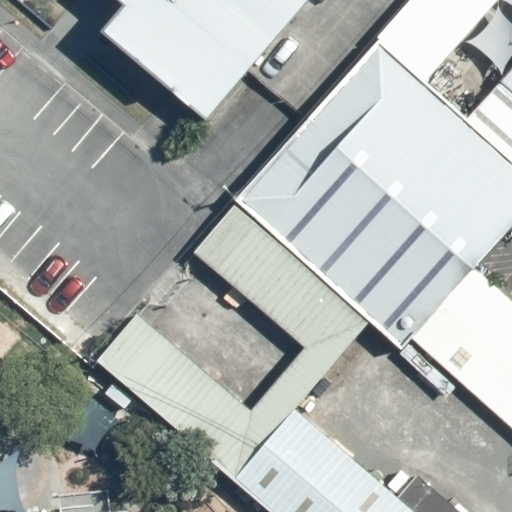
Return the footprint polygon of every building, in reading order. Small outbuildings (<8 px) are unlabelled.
[(123,0),(129,5),(106,31),(209,120),(310,0),(123,0)] [(511,230),(511,159),(382,45),(238,206),(375,324),(403,353),(478,269),(511,230)] [(375,324),(238,206),(198,253),(308,347),(253,410),(140,313),(98,362),(238,482),(300,410),(375,324)] [(511,298),(478,269),(403,353),(451,396),(462,384),(511,428),(511,298)] [(300,410),(238,482),(274,511),(418,511),(402,498),(300,410)] [(462,511),(421,476),(402,498),(418,511),(462,511)]
